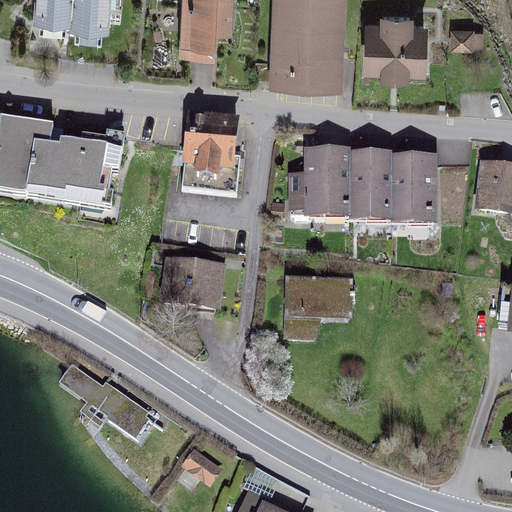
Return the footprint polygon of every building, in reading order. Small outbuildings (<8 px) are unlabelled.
[(72,0),(32,0),(30,38),(70,41),(72,0)] [(118,0),(78,0),(76,40),(116,43),(118,0)] [(182,0),(178,64),(219,67),(220,42),(232,42),(235,0),(182,0)] [(344,92),(346,0),(275,0),(273,90),(344,92)] [(427,22),(368,18),(363,89),(423,93),(427,22)] [(479,34),(451,33),(450,53),(479,54),(479,34)] [(0,214),(111,230),(123,145),(108,143),(107,150),(82,147),(81,155),(61,153),(59,165),(50,164),(54,132),(0,124),(0,214)] [(248,130),(188,125),(182,195),(241,200),(248,130)] [(343,150),(298,150),(299,222),(344,221),(344,225),(386,225),(386,231),(435,230),(434,160),(388,160),(388,154),(343,154),(343,150)] [(511,174),(484,170),(477,224),(511,228),(511,174)] [(224,277),(164,269),(158,315),(217,323),(224,277)] [(354,289),(286,288),(286,348),(320,349),(320,332),(353,332),(354,289)] [(511,292),(498,291),(491,345),(511,347),(511,292)] [(106,395),(75,373),(60,395),(89,415),(82,426),(103,440),(110,430),(143,453),(161,427),(109,391),(106,395)] [(224,479),(197,461),(183,481),(211,500),(224,479)]
